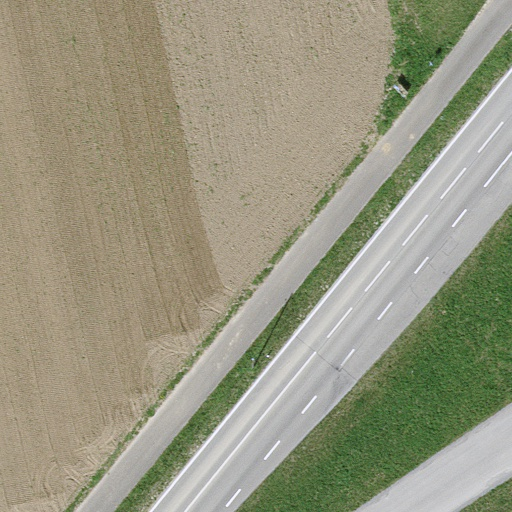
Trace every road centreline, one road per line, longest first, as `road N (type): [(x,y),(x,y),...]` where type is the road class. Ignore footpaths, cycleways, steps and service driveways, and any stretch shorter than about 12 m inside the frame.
road 1 (unclassified): [(507,0),(101,511)]
road 2 (tertiary): [(511,138),(209,511)]
